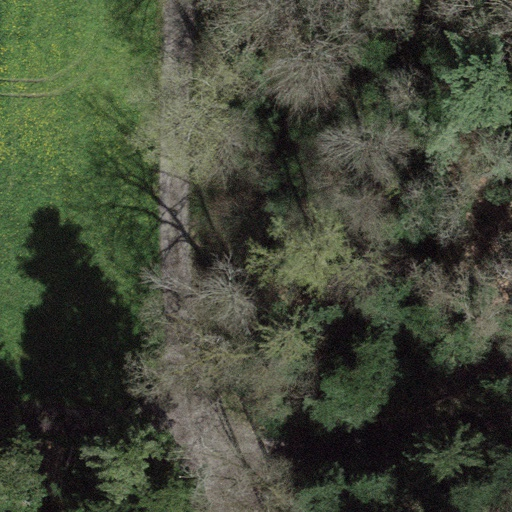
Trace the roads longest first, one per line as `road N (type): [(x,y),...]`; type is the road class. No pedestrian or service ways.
road 1 (track): [(175,0),(188,450),(0,436)]
road 2 (track): [(202,511),(188,450),(511,426)]
